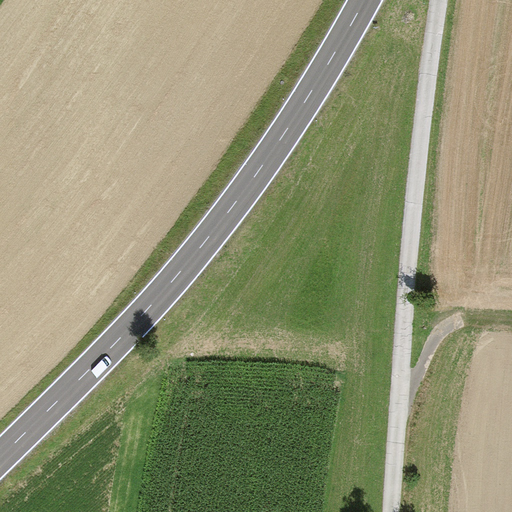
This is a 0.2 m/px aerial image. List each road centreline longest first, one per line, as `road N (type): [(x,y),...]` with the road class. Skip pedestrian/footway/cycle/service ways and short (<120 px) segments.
road 1 (secondary): [(0,468),(220,230),(367,0)]
road 2 (track): [(392,511),(414,194),(438,0)]
road 3 (track): [(400,411),(433,339),(472,319),(511,322)]
